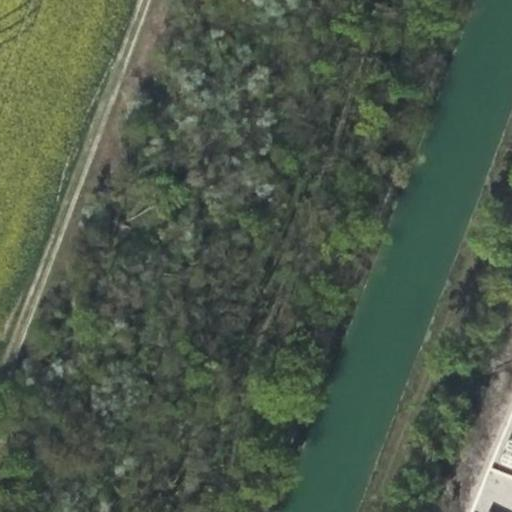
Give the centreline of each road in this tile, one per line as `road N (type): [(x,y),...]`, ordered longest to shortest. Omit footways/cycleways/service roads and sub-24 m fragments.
road 1 (track): [(457,0),(262,511)]
road 2 (track): [(0,373),(140,0)]
